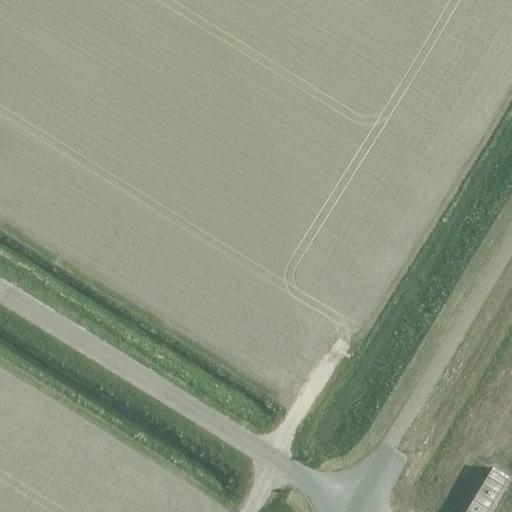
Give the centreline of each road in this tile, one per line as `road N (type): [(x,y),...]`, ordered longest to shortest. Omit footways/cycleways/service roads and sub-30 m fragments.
road 1 (unclassified): [(357,508),(0,287)]
road 2 (unclassified): [(357,508),(511,242)]
